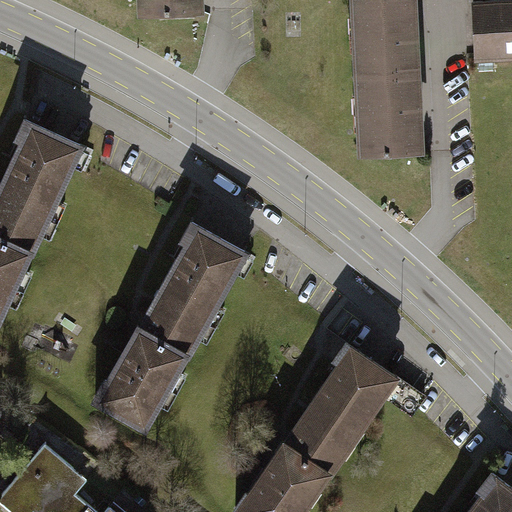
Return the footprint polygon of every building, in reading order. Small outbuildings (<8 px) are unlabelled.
[(199,0),(134,0),(135,10),(200,7),(199,0)] [(413,0),(348,0),(352,84),(417,81),(413,0)] [(511,0),(470,0),(472,49),(511,48),(511,0)] [(417,81),(352,84),(355,156),(420,153),(417,81)] [(0,319),(80,147),(26,123),(0,179),(0,319)] [(239,261),(190,235),(92,412),(141,439),(239,261)] [(304,511),(393,382),(344,348),(231,511),(304,511)] [(78,511),(97,489),(46,444),(2,497),(19,511),(78,511)] [(511,511),(511,492),(498,482),(475,511),(511,511)]
